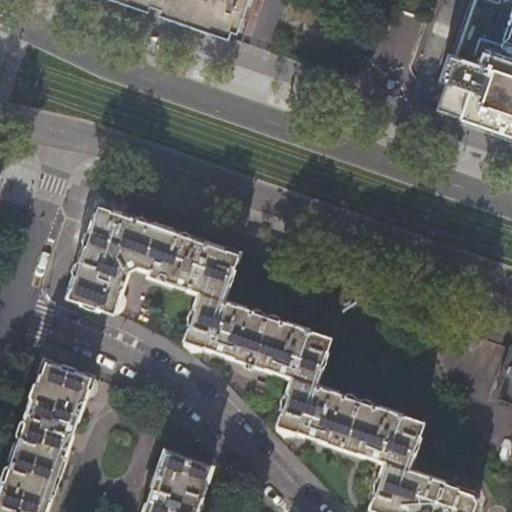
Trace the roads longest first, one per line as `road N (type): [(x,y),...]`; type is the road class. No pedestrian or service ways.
road 1 (primary): [(511,202),(107,63),(0,13)]
road 2 (primary): [(69,131),(511,283)]
road 3 (residential): [(303,511),(196,399),(104,343),(11,313)]
road 4 (residential): [(11,313),(69,131)]
